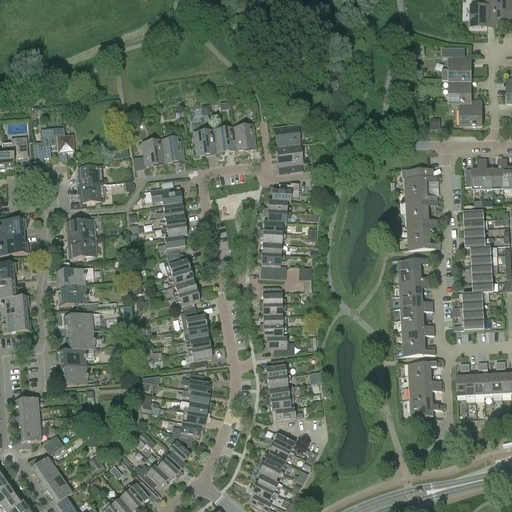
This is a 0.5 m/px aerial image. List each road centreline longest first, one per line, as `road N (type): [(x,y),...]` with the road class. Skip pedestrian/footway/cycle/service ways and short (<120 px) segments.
road 1 (residential): [(200,174),(267,165),(271,181),(351,170),(401,146),(444,145)]
road 2 (residential): [(447,353),(437,270),(446,255),(444,145)]
road 3 (residential): [(200,483),(235,393),(218,283)]
road 4 (residential): [(50,511),(10,455),(1,354)]
road 5 (residential): [(61,209),(124,211),(149,180),(200,174)]
road 6 (tertiary): [(365,511),(511,473)]
road 7 (residential): [(46,351),(41,288),(49,260),(41,211)]
road 8 (residential): [(41,211),(15,208),(12,194),(16,181),(39,177),(55,176),(61,209)]
